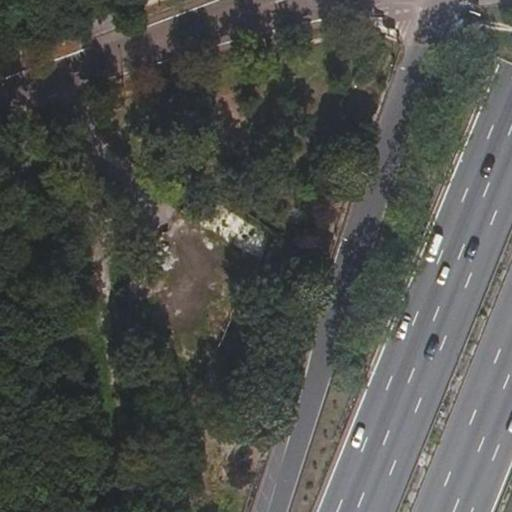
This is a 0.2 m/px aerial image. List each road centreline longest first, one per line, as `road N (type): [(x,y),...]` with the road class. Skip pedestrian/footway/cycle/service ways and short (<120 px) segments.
road 1 (trunk): [(448,0),(429,27),(271,511)]
road 2 (unknown): [(121,511),(124,449),(66,71)]
road 3 (trunk): [(511,128),(356,511)]
road 4 (unclassified): [(0,96),(218,18)]
road 5 (trunk): [(453,511),(511,369)]
road 6 (unclassified): [(218,18),(356,0)]
